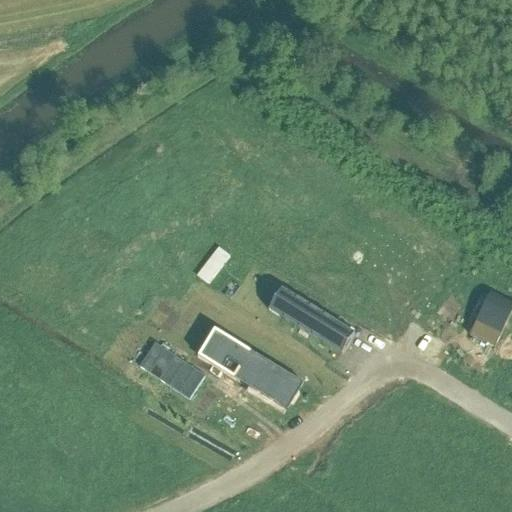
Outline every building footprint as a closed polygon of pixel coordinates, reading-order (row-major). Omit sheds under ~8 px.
[(373,227),(354,258),(372,270),(375,264),(403,282),(422,251),(394,232),(390,238),(373,227)] [(406,300),(423,311),(428,304),(445,277),(428,266),(406,300)] [(271,311),(270,313),(272,314),(281,320),(342,358),(355,337),(294,299),(285,293),(283,292),(282,294),(271,311)] [(511,303),(492,293),(470,338),(495,351),(511,316),(511,303)] [(215,334),(199,361),(220,374),(225,366),(237,373),(232,381),(288,415),(304,388),(215,334)] [(153,348),(138,372),(189,404),(204,379),(153,348)]
